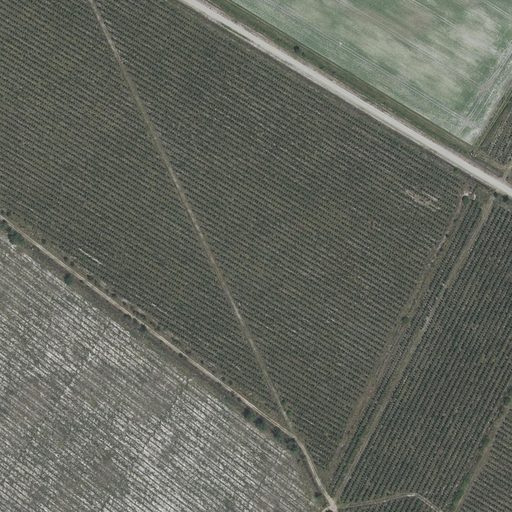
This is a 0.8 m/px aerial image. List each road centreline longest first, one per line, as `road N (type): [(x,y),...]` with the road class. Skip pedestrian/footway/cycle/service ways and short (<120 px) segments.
road 1 (track): [(332,511),(297,439),(0,216)]
road 2 (track): [(195,0),(511,188)]
